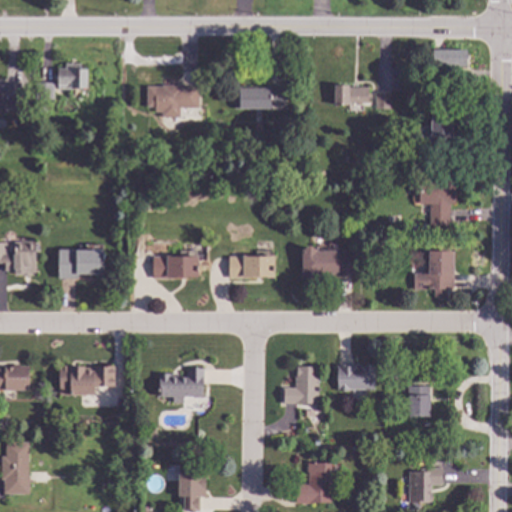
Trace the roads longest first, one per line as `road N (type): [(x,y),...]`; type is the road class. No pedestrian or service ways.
road 1 (residential): [(499,0),(495,511)]
road 2 (tertiary): [(511,26),(0,26)]
road 3 (residential): [(0,325),(499,325)]
road 4 (residential): [(254,328),(251,511)]
